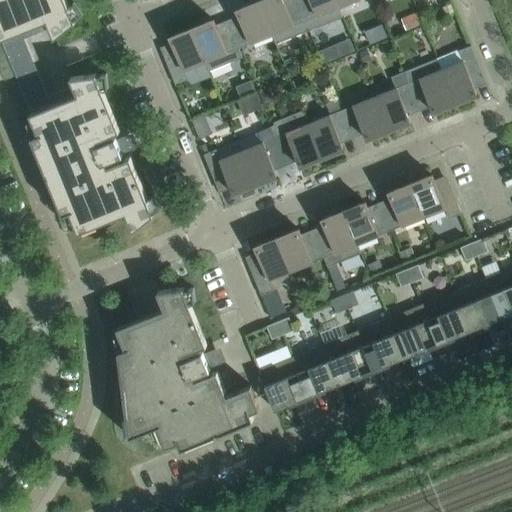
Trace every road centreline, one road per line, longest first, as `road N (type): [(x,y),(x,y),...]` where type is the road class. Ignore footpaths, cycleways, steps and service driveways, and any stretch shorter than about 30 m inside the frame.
road 1 (residential): [(122,511),(511,354)]
road 2 (residential): [(212,232),(511,106)]
road 3 (residential): [(212,232),(131,21)]
road 4 (residential): [(32,305),(212,232)]
road 5 (residential): [(0,468),(42,388),(44,343),(32,305)]
